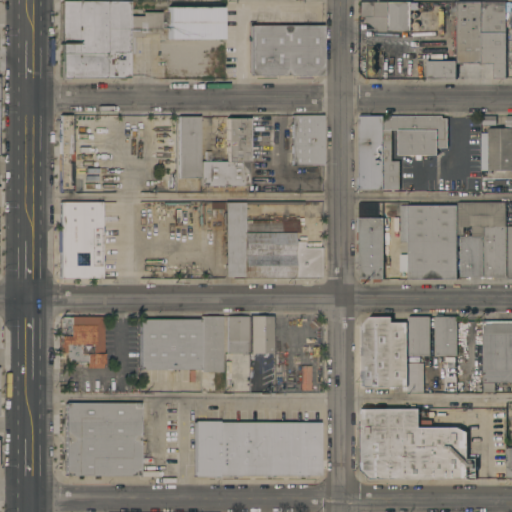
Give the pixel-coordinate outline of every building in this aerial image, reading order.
[(128,2),(128,16),(141,16),(141,12),(159,13),(159,34),(157,34),(157,61),(151,61),(152,34),(148,34),(148,61),(143,61),(143,34),(142,34),(142,37),(132,37),(131,54),(128,54),(128,78),(60,78),(61,1),(128,2)] [(410,1),(410,31),(379,31),(361,16),(361,1),(410,1)] [(456,63),(456,1),(481,1),(482,63),(456,63)] [(505,78),(493,78),(493,63),(482,63),(481,1),(505,2),(505,5),(510,5),(510,26),(505,26),(505,78)] [(219,8),(219,39),(166,39),(166,7),(219,8)] [(321,25),(321,75),(249,75),(249,26),(321,25)] [(456,61),(456,77),(426,77),(426,60),(456,61)] [(382,115),(382,119),(388,119),(388,116),(442,116),(442,118),(446,118),(447,147),(436,147),(436,154),(398,155),(398,130),(391,130),(391,160),(399,160),(399,189),(359,189),(358,116),(382,115)] [(495,115),(496,124),(482,125),(482,116),(495,115)] [(488,128),(511,128),(511,125),(506,125),(506,115),(511,115),(511,170),(488,170),(488,128)] [(59,191),(58,116),(70,116),(70,154),(73,154),(73,165),(73,191),(59,191)] [(290,165),(290,116),(321,116),(321,165),(320,165),(295,165),(290,165)] [(177,178),(177,117),(199,117),(199,162),(199,178),(177,178)] [(73,165),(88,165),(88,148),(100,148),(100,119),(122,119),(122,193),(73,193),(73,191),(73,165)] [(199,162),(226,161),(225,119),(246,119),(247,185),(200,186),(199,178),(199,162)] [(320,175),(320,179),(294,179),(294,175),(295,175),(295,165),(320,165),(320,175)] [(100,202),(100,279),(59,279),(59,202),(100,202)] [(242,202),(242,221),(298,221),(298,233),(292,233),(292,242),(303,242),(303,248),(319,248),(319,257),(320,257),(320,268),(319,268),(319,277),(223,277),(223,203),(242,202)] [(381,202),(381,217),(384,217),(383,279),(357,279),(358,217),(361,217),(362,202),(381,202)] [(460,277),(460,236),(472,236),(472,226),(469,226),(469,227),(463,227),(463,234),(457,234),(457,202),(483,202),(483,276),(460,277)] [(483,202),(505,202),(506,276),(483,276),(483,202)] [(407,254),(407,242),(407,205),(457,205),(456,279),(407,279),(407,271),(407,254)] [(399,271),(399,254),(407,254),(407,271),(399,271)] [(246,316),(246,356),(245,356),(245,371),(236,371),(236,354),(226,354),(226,316),(246,316)] [(272,316),(272,354),(249,354),(249,316),(272,316)] [(359,326),(369,316),(391,316),(391,322),(407,322),(407,387),(359,387),(359,326)] [(429,316),(430,356),(408,356),(408,316),(429,316)] [(456,316),(456,356),(435,356),(434,316),(456,316)] [(88,317),(88,326),(93,326),(93,344),(82,344),(82,341),(81,341),(81,338),(60,338),(58,336),(58,319),(60,317),(88,317)] [(199,317),(220,317),(220,373),(199,373),(199,370),(198,369),(199,320),(199,317)] [(198,369),(138,370),(138,320),(199,320),(198,369)] [(511,320),(511,382),(482,382),(482,321),(511,320)] [(79,344),(79,354),(85,354),(85,362),(67,362),(67,356),(65,356),(66,344),(79,344)] [(139,403),(139,476),(64,476),(64,403),(139,403)] [(410,408),(410,404),(415,404),(415,408),(418,408),(419,427),(457,427),(467,432),(467,459),(475,458),(475,479),(369,479),(359,469),(359,409),(410,408)] [(218,421),(218,423),(318,423),(318,475),(217,475),(217,477),(193,477),(193,421),(218,421)]
